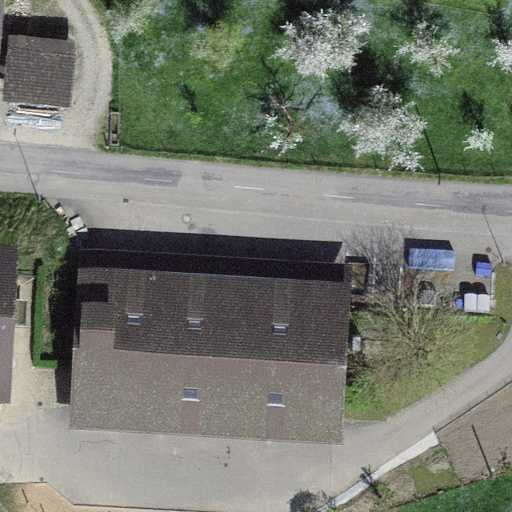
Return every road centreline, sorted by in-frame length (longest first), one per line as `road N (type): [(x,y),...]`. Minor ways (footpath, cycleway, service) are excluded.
road 1 (track): [(511,359),(355,465),(0,451)]
road 2 (residential): [(511,220),(0,176)]
road 3 (unknown): [(80,0),(100,57),(105,185)]
